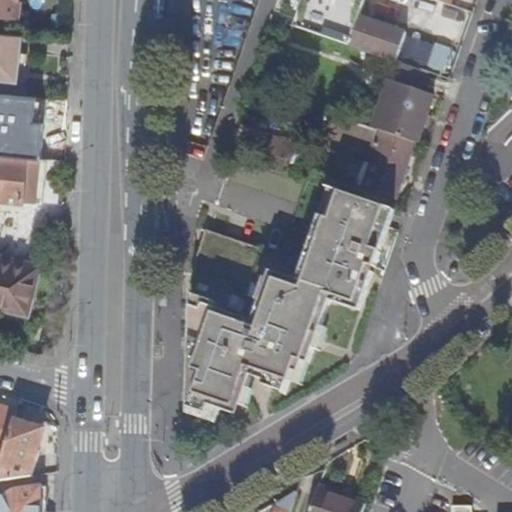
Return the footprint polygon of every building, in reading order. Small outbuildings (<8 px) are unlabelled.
[(23,0),(0,0),(0,16),(14,18),(16,1),(24,2),(23,0)] [(359,19),(365,0),(307,0),(296,30),(349,47),(397,64),(428,74),(441,79),(445,65),(419,57),(417,62),(402,56),(407,37),(359,19)] [(19,69),(23,36),(0,33),(0,78),(18,80),(19,69)] [(421,96),(428,74),(397,64),(390,81),(394,87),(378,133),(416,146),(433,99),(421,96)] [(0,94),(0,138),(19,140),(23,96),(0,94)] [(327,114),(318,139),(323,141),(328,129),(375,145),(362,187),(373,191),(375,195),(394,202),(410,160),(414,162),(420,147),(416,146),(378,133),(327,114)] [(247,123),(239,148),(290,165),(299,140),(247,123)] [(30,157),(0,154),(0,200),(26,202),(30,157)] [(30,157),(26,202),(44,204),(48,159),(30,157)] [(394,214),(340,195),(334,212),(330,223),(326,221),(314,253),(319,255),(308,286),(285,278),(291,262),(205,232),(193,274),(189,410),(208,416),(211,408),(221,412),(233,416),(236,407),(240,397),(246,399),(248,391),(253,378),(266,383),(265,387),(288,395),(295,374),(302,377),(305,364),(311,367),(315,352),(310,351),(313,341),(319,342),(331,304),(361,313),(374,276),(370,275),(372,270),(375,271),(394,214)] [(0,304),(27,311),(39,269),(5,260),(0,258),(0,304)] [(295,374),(292,384),(304,389),(311,367),(305,364),(302,377),(295,374)] [(240,397),(236,407),(248,411),(254,393),(248,391),(246,399),(240,397)] [(0,452),(5,454),(9,438),(14,423),(17,414),(0,408),(0,452)] [(208,416),(189,410),(189,415),(215,425),(221,412),(211,408),(208,416)] [(9,438),(5,454),(0,471),(0,482),(20,479),(31,478),(39,448),(33,446),(38,429),(14,423),(9,438)] [(16,494),(0,503),(0,511),(46,511),(47,489),(16,494)] [(312,511),(364,511),(367,504),(350,497),(347,503),(319,494),(312,511)] [(292,511),(298,496),(269,511),(292,511)]
